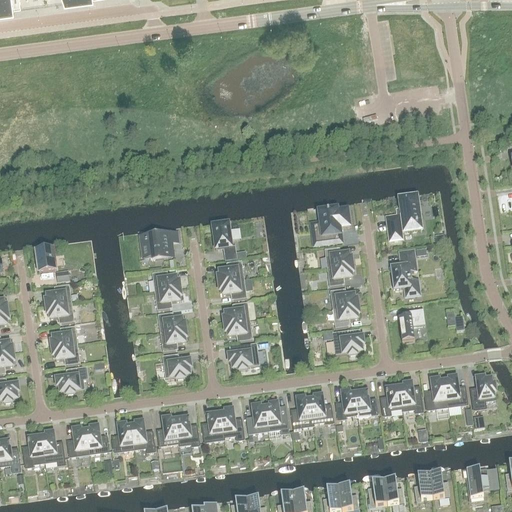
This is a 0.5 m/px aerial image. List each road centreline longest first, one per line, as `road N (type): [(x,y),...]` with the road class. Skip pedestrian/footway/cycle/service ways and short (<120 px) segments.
road 1 (secondary): [(0,63),(447,7)]
road 2 (secondary): [(399,0),(0,52)]
road 3 (residential): [(447,7),(486,276),(511,333)]
road 4 (residential): [(213,393),(385,368)]
road 5 (residential): [(41,416),(213,393)]
road 6 (residential): [(194,236),(213,393)]
road 7 (residential): [(366,211),(385,368)]
road 8 (residential): [(18,263),(41,416)]
road 9 (residential): [(385,368),(511,351)]
